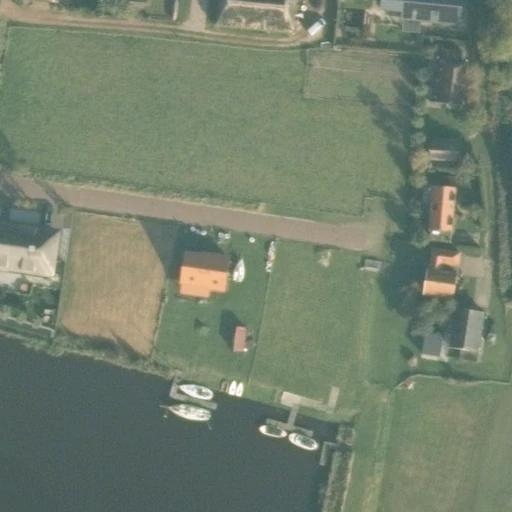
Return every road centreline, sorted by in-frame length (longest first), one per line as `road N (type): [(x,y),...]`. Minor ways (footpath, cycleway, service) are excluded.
road 1 (residential): [(0,187),(360,239)]
road 2 (residential): [(280,38),(16,13),(6,0)]
road 3 (track): [(493,272),(476,0)]
